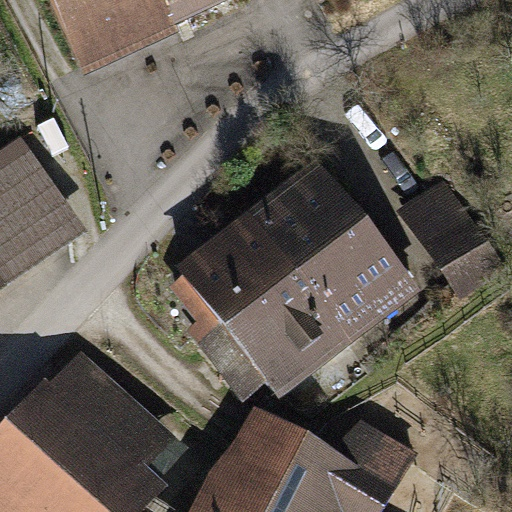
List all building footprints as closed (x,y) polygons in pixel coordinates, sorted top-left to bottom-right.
[(47,0),(90,83),(182,38),(162,0),(47,0)] [(162,0),(182,38),(257,0),(162,0)] [(0,177),(0,287),(69,231),(22,162),(0,177)] [(323,178),(258,229),(301,283),(308,279),(369,234),(323,178)] [(511,276),(448,194),(402,230),(464,312),(511,276)] [(352,334),(308,279),(301,283),(258,229),(228,251),(271,306),(227,337),(264,385),(272,396),(352,334)] [(412,288),(369,234),(308,279),(352,334),(412,288)] [(221,330),(227,337),(271,306),(228,251),(178,288),(204,326),(194,333),(204,343),(221,330)] [(227,337),(221,330),(204,343),(246,398),(264,385),(227,337)] [(0,456),(0,511),(135,511),(154,492),(137,476),(169,441),(84,364),(0,456)] [(387,511),(416,460),(366,433),(332,471),(254,430),(210,511),(387,511)]
